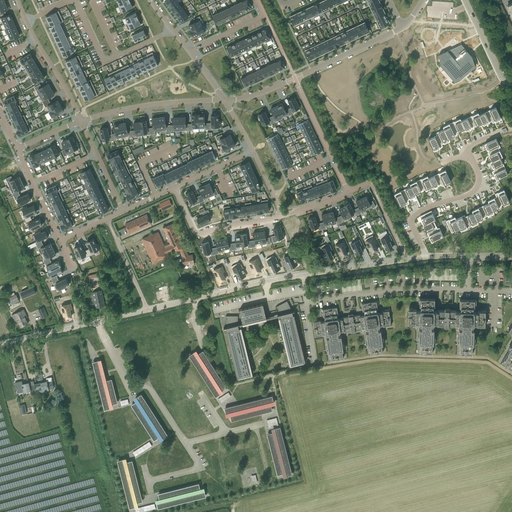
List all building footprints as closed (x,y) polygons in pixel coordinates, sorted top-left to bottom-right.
[(175,0),(172,0),(168,4),(171,8),(178,3),(175,0)] [(247,0),(245,0),(242,1),(246,10),(251,7),(247,0)] [(333,8),(329,0),(325,0),(324,1),(329,11),(329,10),(333,8)] [(130,1),(118,7),(121,12),(133,7),(130,1)] [(242,1),(237,4),(241,12),(241,13),(242,13),(241,12),(246,10),(242,1)] [(329,11),(324,1),(319,3),(319,2),(324,13),(329,11)] [(324,13),(319,2),(314,5),(319,15),(319,14),(323,12),(324,13)] [(5,3),(0,5),(0,15),(2,15),(0,12),(7,9),(7,8),(8,8),(7,4),(5,4),(5,3)] [(178,3),(171,8),(174,13),(182,6),(181,7),(178,3)] [(373,12),(382,8),(380,3),(371,7),(373,12)] [(237,4),(232,6),(236,14),(241,12),(241,13),(241,12),(237,4)] [(319,15),(314,5),(314,6),(309,8),(314,18),(319,15)] [(182,6),(174,13),(177,17),(186,11),(186,10),(185,11),(182,6)] [(232,6),(227,8),(231,17),(236,14),(232,6)] [(227,8),(222,11),(226,19),(231,17),(227,8)] [(314,18),(309,8),(304,10),(309,20),(309,19),(313,17),(314,18)] [(375,17),(384,13),(382,8),(383,8),(382,8),(373,12),(375,17)] [(309,20),(304,10),(300,12),(304,22),(309,20)] [(58,11),(46,17),(47,17),(49,21),(48,22),(61,16),(58,11)] [(186,11),(177,17),(181,22),(189,16),(186,11)] [(222,11),(218,13),(221,21),(226,19),(222,11)] [(304,22),(300,12),(295,15),(299,25),(304,22)] [(135,13),(125,18),(127,23),(125,24),(125,25),(138,18),(135,13)] [(212,15),(216,24),(221,21),(218,13),(212,15)] [(375,23),(386,18),(384,13),(375,17),(377,22),(375,23)] [(10,14),(0,18),(3,24),(13,20),(10,14)] [(299,25),(295,15),(290,17),(291,21),(291,22),(292,21),(294,27),(299,25)] [(61,16),(48,22),(49,22),(51,26),(50,27),(49,27),(63,21),(61,16)] [(195,22),(188,25),(191,30),(190,31),(201,26),(199,21),(201,20),(199,16),(194,19),(195,22)] [(138,18),(125,25),(128,30),(141,24),(138,18)] [(389,23),(386,18),(375,23),(378,28),(389,23)] [(13,20),(3,24),(5,29),(4,29),(15,25),(13,20)] [(63,21),(49,27),(50,28),(50,27),(52,31),(51,32),(52,32),(63,27),(61,22),(63,21)] [(369,31),(364,22),(359,24),(364,34),(369,31)] [(364,34),(359,24),(359,25),(355,27),(354,26),(359,37),(362,35),(364,34)] [(15,25),(4,29),(6,34),(17,30),(15,25)] [(201,26),(190,31),(193,36),(198,34),(200,33),(201,34),(204,32),(201,26)] [(359,37),(354,26),(349,29),(349,28),(354,38),(356,38),(359,37)] [(63,27),(52,32),(52,33),(53,32),(55,36),(54,37),(65,32),(63,27)] [(354,38),(349,28),(344,30),(349,41),(352,39),(354,38)] [(266,29),(261,32),(266,42),(271,40),(266,29)] [(17,30),(6,34),(6,35),(7,34),(10,40),(19,36),(17,30)] [(143,30),(131,36),(134,42),(146,37),(143,30)] [(349,41),(344,30),(339,32),(344,43),(346,42),(349,41)] [(65,32),(54,37),(55,37),(57,41),(56,42),(68,37),(65,32)] [(259,33),(256,34),(261,45),(261,44),(265,42),(266,43),(266,42),(261,32),(260,32),(258,33),(259,33)] [(344,43),(339,32),(339,33),(335,35),(334,34),(339,46),(340,46),(339,45),(342,44),(344,43)] [(256,34),(251,36),(256,47),(261,45),(256,34)] [(339,46),(334,34),(329,37),(335,48),(337,47),(339,46)] [(246,38),(251,49),(252,49),(251,48),(256,46),(256,47),(251,36),(247,38),(246,38)] [(68,37),(56,42),(57,42),(59,46),(58,47),(69,42),(67,37),(68,37)] [(335,48),(329,37),(330,39),(325,41),(324,39),(329,50),(334,48),(334,49),(335,48)] [(246,39),(241,41),(247,52),(251,49),(246,38),(246,39)] [(329,50),(324,39),(319,41),(324,52),(327,51),(329,50)] [(241,41),(237,43),(242,54),(241,53),(246,51),(246,52),(247,52),(241,41)] [(324,52),(319,41),(319,42),(315,44),(314,44),(320,55),(323,54),(323,53),(324,52)] [(69,42),(58,47),(59,47),(60,47),(62,51),(61,52),(71,47),(69,42)] [(232,45),(232,46),(237,56),(242,54),(237,43),(234,44),(232,45)] [(320,55),(314,44),(310,46),(315,57),(317,56),(317,57),(320,55)] [(461,44),(438,55),(440,65),(454,82),(461,79),(475,66),(472,57),(461,44)] [(232,46),(227,48),(231,58),(236,55),(237,56),(232,46)] [(315,57),(310,46),(304,48),(307,55),(307,56),(308,55),(310,59),(313,58),(315,57)] [(71,47),(61,52),(62,52),(64,56),(63,56),(63,57),(74,52),(71,47)] [(152,53),(147,55),(153,68),(153,67),(153,66),(157,64),(157,66),(158,65),(152,53)] [(30,54),(19,60),(22,65),(33,59),(30,54)] [(142,57),(148,70),(148,69),(152,67),(152,68),(153,68),(147,55),(148,57),(143,59),(142,57)] [(78,56),(65,62),(66,62),(68,66),(67,66),(68,67),(80,61),(78,56)] [(142,57),(137,59),(143,72),(143,71),(147,69),(148,70),(142,57)] [(33,59),(22,65),(22,66),(23,65),(25,70),(35,64),(33,59)] [(137,61),(133,63),(138,75),(139,75),(138,74),(138,73),(142,71),(143,72),(137,59),(137,60),(137,61)] [(280,60),(275,62),(279,70),(280,71),(280,70),(284,68),(280,60)] [(80,61),(68,67),(69,67),(71,71),(70,71),(70,72),(83,66),(80,61)] [(275,62),(270,64),(274,72),(279,70),(279,71),(280,71),(279,70),(275,62)] [(128,65),(134,78),(134,77),(133,76),(138,74),(138,75),(133,63),(132,63),(133,64),(129,66),(128,65)] [(35,64),(25,70),(28,74),(38,68),(35,64)] [(270,64),(266,67),(269,75),(274,72),(270,64)] [(128,65),(123,67),(129,80),(129,79),(133,77),(133,78),(134,78),(128,65)] [(83,66),(70,72),(71,71),(73,76),(72,76),(85,71),(85,70),(84,71),(82,66),(83,66)] [(123,67),(118,69),(124,82),(124,81),(128,79),(128,80),(129,80),(123,67)] [(266,67),(261,69),(265,77),(269,75),(266,67)] [(38,68),(28,74),(31,79),(30,79),(41,72),(41,73),(38,68)] [(118,69),(113,72),(119,84),(119,83),(123,81),(123,82),(124,82),(118,69)] [(261,69),(256,71),(260,79),(265,77),(261,69)] [(85,71),(72,76),(72,77),(73,76),(75,81),(74,81),(87,75),(85,71)] [(256,71),(251,74),(255,82),(260,79),(256,71)] [(41,72),(30,79),(33,84),(44,77),(41,72)] [(113,72),(108,74),(114,87),(114,86),(118,84),(119,85),(119,84),(113,72)] [(109,76),(104,79),(109,89),(109,88),(113,86),(114,87),(108,74),(109,76)] [(251,74),(246,76),(250,84),(250,85),(251,85),(250,84),(255,82),(251,74)] [(87,75),(74,81),(75,82),(76,81),(78,86),(77,86),(90,80),(87,81),(85,77),(87,76),(87,75)] [(246,76),(241,78),(245,86),(250,84),(250,85),(250,84),(246,76)] [(90,80),(77,86),(77,87),(78,86),(79,86),(81,90),(80,90),(80,91),(93,85),(90,80)] [(40,84),(34,87),(36,90),(39,96),(51,89),(48,83),(41,87),(40,84)] [(93,85),(80,91),(81,91),(83,95),(82,95),(82,96),(95,90),(93,85)] [(51,89),(39,96),(42,101),(44,104),(49,101),(48,98),(54,94),(54,93),(55,93),(52,89),(51,90),(51,89)] [(95,90),(82,96),(83,96),(85,100),(84,100),(85,101),(97,95),(95,90)] [(14,96),(4,100),(7,106),(16,101),(14,96)] [(294,97),(288,101),(291,107),(288,109),(291,114),(294,113),(293,111),(299,108),(294,97)] [(49,101),(44,104),(45,107),(48,106),(49,109),(50,111),(48,112),(61,105),(60,105),(57,100),(51,104),(49,101)] [(16,101),(7,106),(9,110),(19,106),(19,105),(18,106),(16,101)] [(277,106),(276,106),(282,119),(282,118),(282,117),(287,115),(287,116),(291,114),(288,109),(285,110),(281,104),(280,103),(276,105),(277,106)] [(61,105),(48,112),(50,115),(52,119),(57,116),(57,114),(58,113),(64,110),(61,105)] [(19,106),(9,110),(11,115),(22,111),(19,106)] [(276,106),(270,109),(274,115),(271,117),(273,123),(276,121),(282,119),(276,106)] [(496,107),(487,111),(493,123),(501,119),(496,107)] [(22,111),(11,115),(13,120),(24,115),(22,116),(19,112),(22,111)] [(487,111),(479,115),(484,125),(492,121),(493,123),(487,111)] [(265,112),(258,115),(263,125),(269,122),(270,124),(273,123),(271,117),(268,118),(265,112)] [(478,113),(469,117),(474,127),(482,123),(483,125),(484,125),(479,115),(478,113)] [(192,124),(189,124),(189,130),(193,130),(193,129),(199,129),(198,114),(192,115),(192,124)] [(198,114),(199,129),(204,128),(205,129),(208,129),(208,123),(205,123),(204,115),(198,115),(198,114)] [(211,123),(208,123),(208,129),(212,129),(220,129),(220,121),(218,122),(218,115),(217,115),(216,114),(212,114),(212,115),(211,115),(211,123)] [(24,115),(13,120),(16,125),(26,120),(24,115)] [(164,116),(158,117),(160,131),(166,130),(166,132),(170,131),(169,125),(166,126),(164,116)] [(180,117),(179,117),(180,131),(186,131),(189,130),(189,124),(185,124),(185,117),(184,117),(184,116),(180,116),(180,117)] [(153,127),(150,128),(151,134),(155,134),(154,132),(160,131),(158,117),(152,118),(153,127)] [(169,125),(170,131),(173,131),(180,131),(179,117),(173,117),(173,125),(169,125)] [(469,117),(461,121),(466,131),(474,127),(469,117)] [(140,121),(142,136),(148,135),(151,134),(150,128),(147,128),(146,120),(145,121),(144,119),(140,120),(140,121)] [(460,119),(452,123),(457,134),(456,132),(464,129),(465,131),(466,131),(461,121),(460,119)] [(26,120),(16,125),(18,130),(16,130),(17,131),(28,125),(26,120)] [(308,120),(298,124),(300,129),(310,124),(308,120)] [(134,130),(131,131),(132,137),(135,137),(142,136),(140,121),(139,121),(139,122),(133,123),(134,130)] [(125,123),(119,124),(122,137),(128,136),(129,138),(132,137),(131,131),(127,132),(125,123)] [(452,123),(443,127),(444,129),(449,140),(450,140),(449,138),(457,134),(452,123)] [(115,133),(112,134),(113,140),(117,140),(117,139),(122,137),(119,124),(113,125),(115,133)] [(310,124),(300,129),(302,133),(312,129),(310,124)] [(28,125),(17,131),(19,136),(31,130),(28,125)] [(107,128),(100,129),(103,140),(109,139),(110,141),(113,140),(112,134),(109,135),(107,128)] [(312,129),(302,133),(304,138),(314,133),(312,129)] [(444,129),(436,133),(437,135),(442,147),(442,146),(441,144),(449,140),(444,129)] [(314,133),(304,138),(306,142),(316,137),(314,133)] [(221,134),(216,137),(217,141),(219,140),(222,145),(233,140),(233,139),(232,140),(230,134),(223,138),(221,134)] [(278,134),(268,138),(270,143),(280,138),(278,134)] [(437,135),(428,139),(434,151),(442,147),(437,135)] [(72,137),(67,139),(73,152),(80,149),(77,144),(76,144),(75,142),(72,137)] [(316,137),(306,142),(308,146),(318,142),(316,137)] [(280,138),(270,143),(272,147),(282,143),(280,138)] [(496,138),(484,144),(488,153),(500,147),(496,138)] [(64,149),(62,150),(64,156),(67,155),(73,152),(67,139),(67,140),(62,142),(65,149),(64,149)] [(233,140),(222,145),(225,151),(229,150),(228,148),(230,147),(235,145),(233,140)] [(318,142),(308,146),(311,151),(320,146),(318,142)] [(282,143),(272,147),(274,152),(284,147),(282,143)] [(54,145),(49,147),(54,158),(59,156),(54,145)] [(320,146),(311,151),(313,155),(322,151),(320,146)] [(49,148),(44,150),(49,161),(54,158),(49,147),(49,148)] [(284,147),(274,152),(276,156),(286,152),(284,147)] [(500,147),(488,153),(492,161),(502,156),(498,148),(500,147)] [(44,150),(40,153),(44,163),(49,161),(44,150)] [(118,150),(108,155),(110,160),(121,155),(118,150)] [(212,151),(207,153),(211,161),(216,159),(212,151)] [(286,152),(276,156),(278,160),(288,156),(286,152)] [(35,154),(34,154),(40,166),(39,164),(44,162),(44,163),(40,153),(35,155),(35,154)] [(207,153),(202,155),(206,164),(211,161),(207,153)] [(34,154),(29,157),(35,168),(40,166),(34,154)] [(121,155),(110,160),(111,160),(113,165),(123,160),(121,161),(119,156),(121,155)] [(202,155),(197,158),(201,166),(206,164),(202,155)] [(288,156),(278,160),(281,165),(290,160),(288,156)] [(492,161),(490,162),(494,170),(504,166),(500,157),(502,156),(492,161)] [(197,158),(192,160),(196,168),(201,166),(197,158)] [(123,160),(113,165),(115,170),(126,165),(123,160)] [(192,160),(187,162),(188,163),(191,170),(196,168),(192,160)] [(290,160),(281,165),(283,169),(292,165),(290,160)] [(248,162),(239,166),(242,172),(251,167),(248,162)] [(188,163),(183,165),(187,174),(192,171),(191,170),(188,163)] [(126,165),(115,170),(118,174),(128,170),(126,165)] [(183,165),(178,168),(182,176),(187,174),(183,165)] [(494,170),(492,171),(496,180),(508,174),(504,166),(494,170)] [(251,167),(242,172),(244,177),(253,172),(251,167)] [(178,168),(173,170),(177,178),(182,176),(178,168)] [(89,169),(79,174),(81,179),(92,174),(89,169)] [(128,170),(118,174),(120,179),(131,174),(130,174),(128,170)] [(173,170),(168,172),(172,180),(177,178),(173,170)] [(445,170),(436,174),(441,184),(442,186),(451,182),(445,170)] [(164,174),(163,175),(167,182),(166,182),(167,183),(172,180),(168,172),(164,174)] [(253,172),(244,177),(246,181),(245,182),(256,177),(253,172)] [(92,174),(81,179),(81,180),(83,179),(85,183),(84,184),(94,179),(92,174)] [(131,174),(120,179),(120,180),(121,179),(123,184),(133,179),(131,174)] [(163,174),(158,176),(162,184),(166,182),(167,182),(163,175),(164,174),(163,174)] [(436,174),(428,178),(433,188),(441,184),(436,174)] [(11,176),(6,179),(10,187),(22,182),(20,178),(21,178),(20,176),(12,179),(11,176)] [(158,176),(153,178),(157,187),(162,184),(158,176)] [(427,176),(419,180),(423,190),(431,186),(433,188),(428,178),(427,176)] [(256,177),(245,182),(248,187),(258,182),(256,177)] [(94,179),(84,184),(86,189),(97,184),(94,179)] [(133,179),(123,184),(125,189),(136,184),(133,179)] [(326,180),(321,182),(325,192),(330,190),(331,192),(326,180)] [(327,180),(326,180),(331,192),(336,190),(333,180),(327,182),(327,180)] [(419,180),(410,184),(411,186),(416,196),(415,194),(423,190),(419,180)] [(22,182),(10,187),(14,196),(19,194),(18,191),(24,188),(25,187),(22,182)] [(258,182),(248,187),(251,192),(261,188),(258,182)] [(321,182),(316,184),(320,194),(325,192),(321,182)] [(209,183),(204,186),(209,197),(214,195),(215,196),(218,194),(215,188),(212,190),(209,183)] [(58,184),(46,190),(48,195),(60,189),(58,184)] [(97,184),(86,189),(89,194),(99,189),(97,184)] [(136,184),(125,189),(127,193),(127,194),(138,189),(136,184)] [(317,186),(312,188),(315,196),(320,194),(316,184),(317,186)] [(201,194),(198,195),(201,202),(204,200),(209,197),(204,186),(198,188),(201,194)] [(411,186),(403,190),(408,202),(408,200),(416,196),(411,186)] [(306,187),(306,188),(310,198),(315,196),(312,188),(307,190),(306,187)] [(301,189),(305,200),(310,198),(306,188),(301,189)] [(60,189),(48,195),(51,200),(61,195),(59,190),(60,190),(60,189)] [(99,189),(89,194),(91,199),(101,194),(99,189)] [(138,189),(127,194),(129,199),(139,195),(137,190),(138,189)] [(297,194),(296,194),(297,198),(298,197),(300,202),(305,200),(301,189),(296,191),(297,194)] [(192,190),(185,193),(190,204),(196,201),(198,203),(201,202),(198,195),(195,197),(192,190)] [(403,190),(394,194),(400,206),(408,202),(403,190)] [(504,190),(495,194),(496,197),(501,207),(501,206),(501,205),(509,201),(504,190)] [(19,194),(14,196),(15,199),(17,198),(21,206),(28,203),(27,201),(30,200),(29,196),(28,193),(20,196),(19,194)] [(101,194),(91,199),(92,199),(94,203),(93,203),(93,204),(103,199),(101,194)] [(61,195),(51,200),(53,205),(63,200),(61,195)] [(366,196),(361,198),(366,210),(367,210),(366,209),(371,207),(372,208),(375,207),(372,201),(369,202),(366,196)] [(356,200),(356,201),(359,207),(358,208),(356,209),(358,215),(360,214),(362,213),(361,212),(366,210),(361,198),(360,199),(360,197),(356,199),(356,200)] [(496,197),(488,201),(489,203),(494,213),(493,210),(501,207),(496,197)] [(103,199),(93,204),(95,209),(106,204),(103,199)] [(63,200),(53,205),(55,209),(63,206),(61,201),(63,200)] [(267,200),(261,201),(263,213),(263,212),(269,211),(267,200)] [(349,203),(344,206),(350,218),(355,216),(358,215),(356,209),(353,210),(349,203)] [(489,203),(481,207),(485,217),(494,213),(489,203)] [(106,204),(95,209),(96,208),(99,214),(108,209),(106,204)] [(23,210),(22,211),(25,217),(24,217),(25,221),(31,218),(30,216),(30,215),(36,212),(33,205),(27,208),(27,207),(22,209),(23,210)] [(342,215),(338,217),(341,223),(345,221),(345,220),(350,218),(344,206),(343,205),(339,207),(340,208),(339,209),(342,215)] [(63,206),(55,209),(57,214),(68,210),(68,209),(65,210),(63,206)] [(223,207),(225,218),(231,217),(231,218),(229,206),(223,207)] [(481,207),(472,211),(473,213),(478,223),(477,220),(485,217),(481,207)] [(68,210),(57,214),(60,219),(70,214),(68,210)] [(203,216),(197,219),(200,225),(210,220),(207,214),(209,213),(208,210),(202,213),(203,216)] [(333,211),(327,213),(331,225),(336,224),(337,224),(341,223),(338,217),(335,218),(333,211)] [(431,211),(419,216),(424,225),(435,219),(431,211)] [(324,222),(321,223),(323,229),(326,228),(325,226),(331,224),(331,226),(331,225),(327,213),(321,215),(324,222)] [(473,213),(465,217),(470,227),(478,223),(473,213)] [(70,214),(60,219),(62,224),(60,225),(72,219),(70,214)] [(147,214),(125,224),(129,234),(151,224),(147,214)] [(464,215),(456,219),(461,231),(470,227),(465,217),(464,215)] [(315,216),(308,219),(312,229),(318,227),(319,230),(323,229),(321,223),(317,224),(315,216)] [(455,217),(446,221),(451,232),(460,228),(461,231),(456,219),(455,217)] [(31,218),(25,221),(30,230),(31,230),(32,229),(33,231),(37,229),(36,227),(42,225),(39,218),(33,221),(32,220),(31,218)] [(72,219),(60,225),(63,230),(75,224),(72,219)] [(435,219),(424,225),(427,233),(439,228),(437,228),(433,220),(435,220),(435,219)] [(184,256),(188,255),(175,228),(174,229),(172,224),(164,227),(167,232),(165,233),(170,244),(164,246),(158,232),(142,239),(152,263),(168,256),(167,253),(173,250),(174,253),(181,250),(184,256)] [(275,235),(271,236),(273,242),(276,242),(276,239),(284,238),(283,233),(282,233),(280,227),(273,228),(275,235)] [(439,228),(427,233),(431,242),(443,236),(439,228)] [(35,235),(33,236),(36,242),(35,242),(37,246),(42,243),(41,240),(48,237),(47,234),(46,234),(45,231),(44,231),(41,232),(41,231),(34,234),(35,235)] [(264,231),(259,232),(261,244),(266,243),(267,244),(270,244),(269,237),(266,238),(264,231)] [(254,240),(251,241),(252,247),(256,246),(255,245),(261,244),(259,232),(253,233),(254,240)] [(246,234),(240,234),(240,235),(242,247),(248,246),(248,248),(252,247),(251,241),(247,241),(246,234)] [(235,243),(232,243),(233,250),(237,249),(236,248),(242,247),(240,235),(234,236),(235,243)] [(388,238),(382,241),(383,244),(382,245),(384,248),(385,248),(386,250),(392,247),(389,242),(392,240),(390,235),(387,237),(388,238)] [(227,237),(221,239),(224,250),(229,249),(230,251),(233,250),(232,243),(228,244),(227,237)] [(373,241),(367,244),(368,247),(367,247),(369,250),(370,250),(371,253),(377,250),(374,244),(377,243),(375,238),(372,239),(373,241)] [(89,249),(87,250),(89,256),(99,251),(98,249),(100,248),(98,244),(96,245),(93,239),(87,242),(90,248),(89,249)] [(217,247),(213,248),(215,254),(219,253),(218,253),(224,251),(224,250),(221,239),(215,240),(217,247)] [(358,243),(352,246),(353,249),(352,250),(354,253),(355,252),(356,255),(362,252),(359,246),(362,245),(360,240),(357,241),(358,243)] [(208,241),(201,243),(204,254),(211,253),(211,255),(215,254),(213,248),(210,249),(208,241)] [(343,245),(337,248),(338,251),(337,252),(339,255),(340,254),(341,257),(347,254),(344,248),(347,247),(345,242),(342,243),(343,245)] [(42,243),(37,246),(38,249),(41,254),(53,249),(52,245),(51,243),(44,246),(42,243)] [(328,248),(322,250),(323,254),(322,254),(324,257),(325,257),(326,259),(332,257),(329,251),(332,249),(330,244),(327,246),(328,248)] [(81,245),(74,248),(77,253),(75,254),(77,259),(79,258),(80,260),(89,256),(87,250),(84,251),(81,245)] [(53,249),(41,254),(42,254),(44,259),(43,260),(45,263),(50,260),(49,257),(55,255),(55,254),(56,254),(53,249)] [(290,258),(284,260),(288,270),(294,267),(291,261),(294,260),(292,254),(289,256),(290,258)] [(188,255),(184,256),(182,256),(183,265),(194,263),(192,255),(188,255)] [(272,261),(266,264),(270,273),(276,270),(273,264),(276,263),(274,258),(271,259),(272,261)] [(50,260),(45,263),(46,266),(47,267),(49,271),(48,272),(61,266),(58,260),(52,263),(50,260)] [(253,264),(247,267),(252,276),(258,274),(255,268),(258,266),(256,261),(253,263),(253,264)] [(236,269),(229,271),(234,280),(240,278),(237,272),(240,270),(238,265),(235,267),(236,269)] [(61,266),(48,272),(49,272),(51,277),(50,277),(52,281),(58,278),(56,275),(63,272),(60,267),(61,266)] [(218,273),(212,276),(216,285),(222,283),(219,277),(222,275),(220,270),(217,272),(218,273)] [(428,271),(428,280),(460,280),(460,271),(428,271)] [(97,274),(88,276),(89,282),(91,288),(100,286),(97,274)] [(58,278),(52,281),(57,290),(59,289),(59,290),(66,287),(65,286),(68,285),(69,284),(67,281),(66,278),(59,281),(58,278)] [(340,283),(342,293),(362,290),(361,280),(340,283)] [(33,287),(21,292),(23,298),(35,293),(33,287)] [(101,290),(92,293),(95,308),(105,306),(101,290)] [(16,294),(14,296),(8,298),(6,299),(9,305),(19,300),(16,294)] [(419,327),(419,336),(418,342),(420,342),(419,353),(432,354),(432,343),(433,343),(434,328),(432,328),(433,324),(434,323),(437,323),(437,325),(444,325),(444,326),(448,326),(448,325),(456,325),(456,324),(459,324),(460,325),(460,328),(459,328),(459,343),(460,344),(460,354),(472,355),(472,344),(473,344),(474,329),(472,329),(473,326),(474,324),(477,324),(477,326),(485,326),(485,311),(478,311),(478,312),(474,312),(473,311),(473,307),(474,307),(475,300),(460,299),(459,307),(461,307),(461,310),(460,311),(459,312),(456,312),(456,310),(449,310),(449,309),(445,309),(445,310),(438,310),(438,311),(434,311),(434,310),(433,310),(433,306),(434,306),(435,299),(420,298),(419,306),(421,306),(421,309),(419,311),(416,311),(416,309),(408,309),(408,324),(416,324),(416,323),(419,323),(420,324),(420,328),(419,327)] [(315,336),(316,336),(322,335),(322,334),(325,333),(327,335),(327,338),(326,338),(328,353),(330,353),(331,360),(343,358),(342,351),(343,351),(341,336),(340,336),(339,333),(341,331),(344,331),(344,332),(351,331),(351,332),(355,331),(362,330),(362,328),(365,328),(367,329),(367,332),(366,332),(368,347),(369,347),(370,354),(382,352),(381,345),(383,345),(381,330),(379,330),(379,327),(380,326),(383,325),(383,326),(391,325),(389,310),(381,311),(381,313),(378,313),(377,312),(376,309),(377,309),(376,301),(361,303),(363,311),(364,311),(364,314),(364,315),(363,315),(360,316),(360,315),(353,316),(353,315),(348,316),(349,316),(341,317),(342,319),(338,319),(337,318),(336,315),(338,315),(337,307),(322,309),(323,317),(324,317),(325,320),(324,321),(320,322),(320,320),(313,322),(315,336)] [(70,306),(64,308),(68,318),(74,315),(71,309),(74,308),(72,302),(69,304),(70,306)] [(287,302),(277,307),(280,314),(292,312),(287,302)] [(263,304),(239,310),(242,323),(266,318),(263,304)] [(23,310),(12,315),(15,322),(18,320),(21,327),(27,323),(25,318),(27,318),(23,310)] [(292,312),(280,314),(280,315),(281,318),(280,318),(287,349),(291,365),(303,362),(305,362),(294,315),(293,315),(292,312)] [(238,317),(226,317),(226,327),(238,325),(238,317)] [(511,343),(507,350),(508,351),(500,363),(511,370),(511,368),(511,322),(508,329),(511,331),(511,343)] [(238,325),(226,327),(227,331),(226,331),(237,378),(238,378),(251,375),(247,358),(240,328),(239,328),(238,325)] [(195,352),(190,355),(217,396),(222,393),(220,390),(225,387),(202,351),(197,355),(195,352)] [(100,360),(94,362),(106,409),(111,408),(111,405),(116,403),(110,379),(105,381),(100,360)] [(40,383),(42,391),(49,389),(47,382),(47,381),(43,382),(42,380),(43,379),(43,377),(39,378),(37,378),(38,382),(40,382),(40,383)] [(28,382),(22,384),(21,384),(20,381),(15,383),(16,389),(23,387),(24,392),(30,391),(30,390),(28,382)] [(28,382),(30,390),(32,390),(33,393),(36,392),(36,393),(37,393),(37,394),(38,394),(39,394),(39,393),(40,393),(40,392),(40,391),(42,391),(40,383),(34,384),(33,381),(28,382)] [(231,397),(228,393),(222,397),(225,401),(231,397)] [(155,440),(160,436),(162,439),(167,436),(140,395),(135,398),(137,401),(132,404),(155,440)] [(129,403),(127,397),(120,399),(121,402),(116,404),(117,407),(129,403)] [(272,397),(225,409),(226,415),(230,414),(231,420),(272,409),(270,404),(274,403),(272,397)] [(276,418),(271,419),(272,423),(268,424),(268,428),(278,426),(276,418)] [(274,432),(268,434),(278,475),(284,473),(285,477),(291,475),(279,427),(273,429),(274,432)] [(136,456),(153,446),(150,442),(133,451),(136,456)] [(124,459),(119,460),(131,508),(136,506),(136,503),(141,502),(131,461),(125,462),(124,459)] [(199,485),(158,495),(160,500),(156,501),(158,507),(205,495),(204,489),(200,490),(199,485)] [(154,503),(140,507),(140,509),(137,511),(139,511),(156,507),(154,503)]
